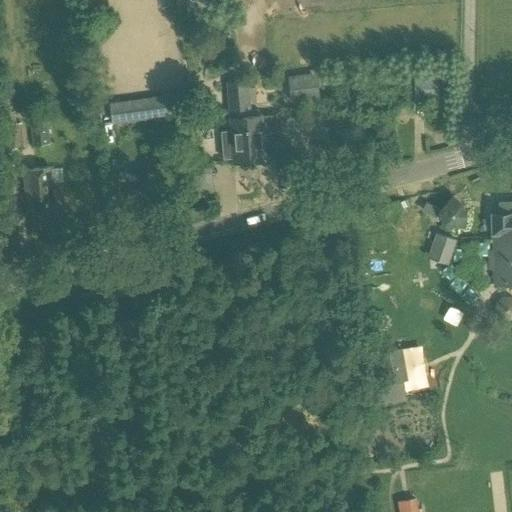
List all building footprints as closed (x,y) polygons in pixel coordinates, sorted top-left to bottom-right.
[(288,78),(291,99),(319,95),(317,75),(288,78)] [(413,76),(413,94),(438,94),(438,76),(413,76)] [(231,130),(219,131),(221,159),(234,158),(234,163),(250,161),(246,112),(249,111),(247,86),(228,87),(231,122),(231,130)] [(172,93),(110,102),(113,124),(175,114),(172,93)] [(249,111),(246,112),(250,161),(266,160),(265,141),(276,140),(274,116),(263,116),(263,114),(249,115),(249,111)] [(30,121),(32,146),(50,144),(48,119),(30,121)] [(2,124),(4,149),(24,147),(21,122),(2,124)] [(50,167),(23,170),(28,214),(55,211),(52,182),(62,181),(61,168),(51,169),(50,167)] [(460,204),(447,202),(438,212),(443,225),(463,228),(465,216),(460,204)] [(511,212),(493,213),(495,285),(511,284),(511,212)] [(426,260),(447,267),(455,242),(435,235),(426,260)] [(395,348),(366,353),(374,402),(404,397),(401,379),(395,348)] [(416,511),(414,497),(398,500),(399,511),(416,511)]
